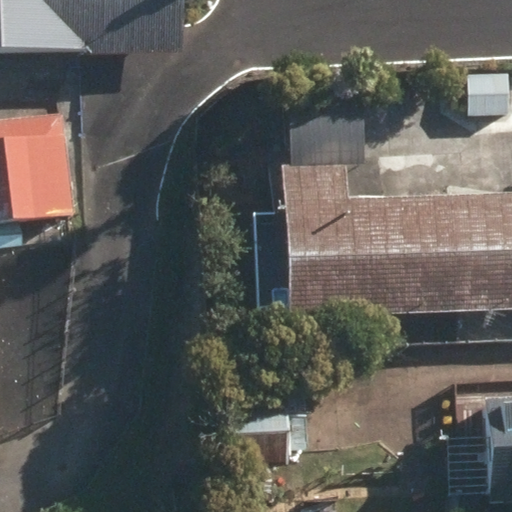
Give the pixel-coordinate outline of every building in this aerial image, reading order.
[(0,0),(0,57),(85,55),(86,61),(184,58),(182,0),(0,0)] [(450,86),(452,110),(488,107),(486,84),(450,86)] [(288,313),(289,323),(511,314),(511,197),(345,203),(345,168),(365,169),(363,98),(289,101),(291,171),(283,172),(284,215),(255,217),(258,313),(288,313)] [(0,223),(76,213),(64,115),(0,123),(0,223)] [(225,369),(229,509),(274,508),(273,469),(291,468),(291,456),(354,454),(352,414),(362,413),(361,365),(225,369)] [(458,500),(458,511),(511,511),(511,382),(458,385),(460,441),(445,441),(447,502),(458,500)] [(345,511),(347,499),(311,497),(309,511),(345,511)]
